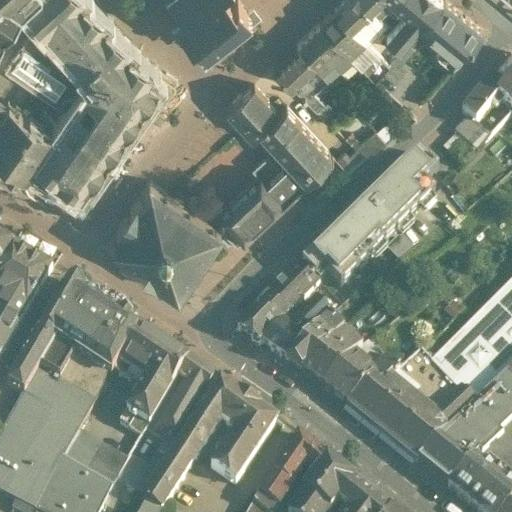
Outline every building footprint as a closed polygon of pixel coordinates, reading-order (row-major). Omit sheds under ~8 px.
[(0,0),(0,112),(7,101),(0,96),(0,38),(22,6),(26,4),(29,0),(0,0)] [(58,178),(80,192),(81,193),(131,121),(145,130),(173,88),(171,85),(148,59),(143,56),(139,60),(126,50),(128,47),(112,35),(114,32),(104,23),(105,21),(90,10),(92,8),(81,0),(29,0),(26,4),(32,10),(34,13),(33,15),(38,21),(45,28),(44,29),(90,80),(81,94),(55,132),(54,132),(34,162),(58,178)] [(183,0),(178,4),(187,16),(181,21),(191,35),(197,30),(209,46),(250,15),(250,14),(239,0),(234,0),(183,0)] [(389,0),(343,0),(334,9),(368,43),(387,24),(380,18),(388,9),(393,3),(391,1),(389,0)] [(440,0),(392,0),(391,1),(393,3),(407,14),(383,41),(386,44),(384,46),(394,56),(419,27),(440,0)] [(482,30),(445,0),(440,0),(419,27),(427,34),(442,47),(436,55),(450,67),(482,30)] [(334,9),(320,23),(339,43),(351,55),(374,79),(388,62),(368,43),(334,9)] [(38,21),(33,26),(4,68),(58,106),(66,95),(79,93),(81,94),(90,80),(44,29),(45,28),(38,21)] [(320,23),(320,22),(296,44),(297,44),(315,65),(339,43),(320,23)] [(419,27),(394,56),(403,64),(424,40),(423,38),(427,34),(419,27)] [(339,43),(315,65),(327,78),(351,55),(339,43)] [(315,65),(297,44),(274,65),(293,85),(315,65)] [(511,54),(511,53),(490,79),(491,80),(462,115),(470,122),(475,127),(475,126),(476,126),(491,108),(490,108),(497,100),(511,81),(511,54)] [(315,65),(293,85),(316,109),(322,102),(312,91),(327,78),(315,65)] [(511,81),(497,100),(490,108),(491,108),(495,112),(502,104),(511,111),(511,81)] [(331,154),(286,104),(279,111),(253,83),(239,96),(226,109),(252,137),(260,129),(287,159),(305,179),(331,154)] [(28,114),(8,100),(7,101),(0,112),(0,157),(7,162),(5,165),(10,170),(16,173),(18,170),(25,175),(34,162),(54,132),(41,123),(42,121),(29,112),(28,114)] [(409,112),(398,122),(403,128),(414,117),(409,112)] [(470,122),(444,152),(457,164),(453,169),(457,173),(490,140),(476,126),(475,126),(475,127),(470,122)] [(377,131),(357,149),(367,159),(387,142),(377,131)] [(253,169),(259,175),(264,181),(280,165),(269,154),(264,159),(253,169)] [(419,157),(301,268),(319,287),(327,278),(338,289),(423,211),(412,200),(439,176),(419,157)] [(259,175),(220,212),(207,197),(193,211),(221,229),(236,244),(305,179),(287,159),(280,165),(264,181),(259,175)] [(45,197),(58,178),(34,162),(25,175),(21,180),(45,197)] [(58,178),(45,197),(65,210),(69,209),(80,192),(58,178)] [(193,211),(153,184),(153,183),(150,181),(147,184),(148,185),(137,201),(136,200),(136,201),(136,200),(119,226),(119,227),(109,243),(108,242),(106,246),(109,248),(110,248),(129,261),(129,262),(154,279),(154,278),(155,279),(155,278),(174,291),(178,294),(180,290),(221,229),(193,211)] [(0,270),(13,250),(0,243),(0,270)] [(35,262),(13,249),(13,250),(0,270),(0,301),(2,302),(0,304),(0,359),(1,357),(52,271),(35,262)] [(301,268),(267,300),(237,333),(259,348),(261,347),(261,346),(280,326),(318,287),(319,287),(301,268)] [(40,331),(57,342),(85,293),(68,282),(40,331)] [(81,358),(112,312),(85,293),(57,342),(81,358)] [(288,334),(280,326),(261,346),(261,347),(286,363),(301,349),(300,349),(330,321),(329,320),(332,317),(329,314),(326,317),(316,306),(288,334)] [(112,312),(81,358),(107,376),(111,378),(124,356),(125,356),(141,330),(112,312)] [(345,320),(337,328),(342,334),(343,334),(351,327),(345,320)] [(330,321),(300,349),(301,349),(286,363),(300,372),(313,360),(314,360),(342,334),(337,328),(330,321)] [(188,362),(141,330),(125,356),(124,356),(119,378),(141,391),(120,426),(142,440),(178,378),(188,362)] [(57,342),(40,331),(7,387),(23,397),(24,398),(24,397),(57,342)] [(314,360),(301,372),(322,388),(355,357),(362,350),(343,334),(342,334),(314,360)] [(101,511),(112,490),(62,461),(77,435),(77,436),(103,393),(107,376),(81,358),(57,342),(24,397),(24,398),(23,397),(5,431),(0,439),(0,494),(16,503),(21,493),(39,502),(34,511),(101,511)] [(355,357),(322,388),(347,407),(373,382),(379,389),(390,379),(394,376),(395,377),(398,374),(386,362),(373,375),(355,357)] [(215,381),(188,362),(178,378),(187,384),(157,433),(168,441),(176,446),(215,381)] [(379,389),(373,382),(347,407),(394,445),(427,411),(390,379),(379,389)] [(450,433),(417,464),(447,488),(475,462),(511,426),(511,385),(506,379),(484,400),(450,433)] [(219,384),(178,447),(196,461),(220,424),(235,434),(229,442),(225,439),(215,455),(219,458),(211,470),(208,476),(218,483),(221,477),(236,487),(277,424),(259,411),(237,396),(219,384)] [(470,385),(436,418),(450,433),(484,400),(470,385)] [(427,411),(394,445),(417,464),(450,433),(436,418),(427,411)] [(511,426),(475,462),(508,488),(511,483),(511,426)] [(101,449),(77,436),(63,461),(87,474),(101,449)] [(298,439),(260,496),(253,507),(259,511),(275,511),(307,469),(316,476),(326,463),(298,439)] [(168,441),(149,470),(159,476),(178,447),(176,446),(168,441)] [(159,476),(141,504),(146,507),(154,511),(162,511),(196,461),(178,447),(159,476)] [(127,464),(101,449),(87,474),(113,489),(127,464)] [(316,476),(290,511),(331,511),(337,505),(353,484),(326,462),(316,476)] [(511,490),(508,488),(475,462),(447,488),(476,511),(507,511),(511,506),(511,490)] [(136,472),(126,488),(136,495),(146,478),(136,472)] [(387,511),(353,484),(337,505),(345,511),(387,511)]
